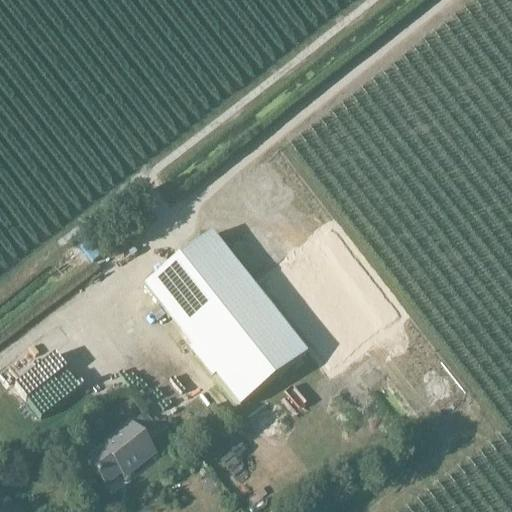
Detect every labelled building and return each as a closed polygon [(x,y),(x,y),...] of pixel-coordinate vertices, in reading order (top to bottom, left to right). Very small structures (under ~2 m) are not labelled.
[(328,212),(248,272),(329,384),(408,322),(328,212)] [(147,288),(238,411),(307,360),(217,237),(147,288)] [(73,248),(86,269),(94,263),(81,243),(73,248)] [(190,442),(221,417),(212,406),(204,413),(195,401),(183,410),(192,422),(181,431),(190,442)] [(143,415),(133,423),(141,432),(151,425),(143,415)] [(85,462),(104,486),(119,474),(123,479),(152,455),(130,427),(85,462)]
